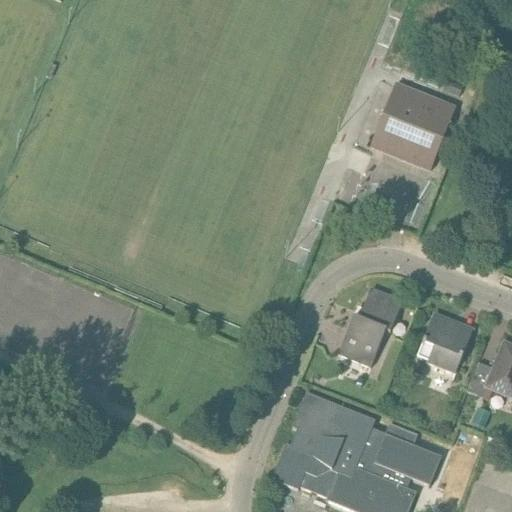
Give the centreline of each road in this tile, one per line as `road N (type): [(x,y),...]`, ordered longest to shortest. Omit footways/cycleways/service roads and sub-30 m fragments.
road 1 (residential): [(241,505),(304,314),(326,280),(380,256),(511,306)]
road 2 (track): [(0,360),(247,471)]
